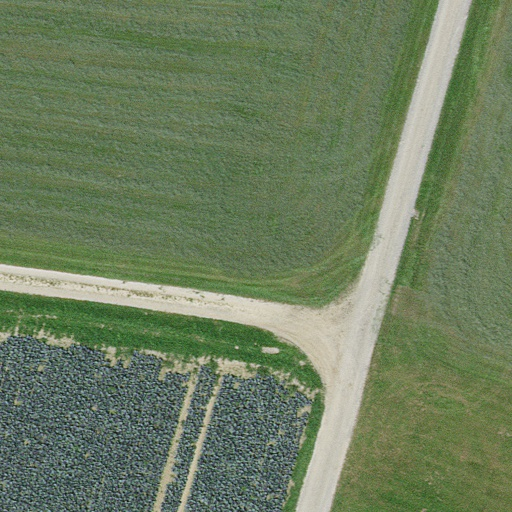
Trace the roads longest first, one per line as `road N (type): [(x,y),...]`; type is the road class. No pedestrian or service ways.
road 1 (track): [(460,0),(314,511)]
road 2 (track): [(0,279),(365,328)]
